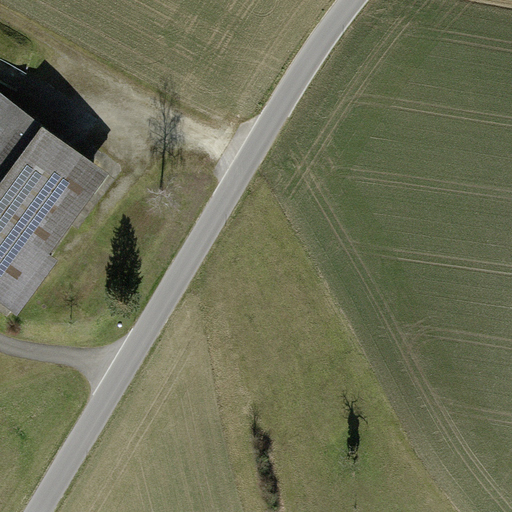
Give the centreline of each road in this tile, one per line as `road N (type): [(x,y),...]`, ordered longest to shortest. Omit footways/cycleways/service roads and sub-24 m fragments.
road 1 (unclassified): [(359,0),(135,342),(35,511)]
road 2 (track): [(0,18),(256,155)]
road 3 (track): [(0,386),(135,342)]
